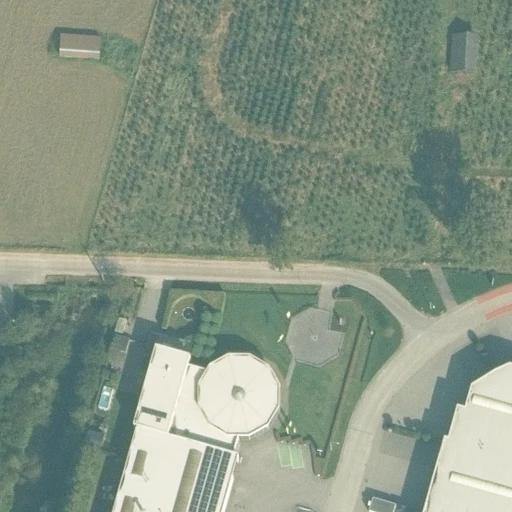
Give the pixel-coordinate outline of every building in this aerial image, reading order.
[(99,41),(60,38),(58,61),(97,62),(99,41)] [(454,75),(477,76),(479,42),(455,41),(454,75)] [(12,326),(25,327),(26,316),(13,315),(12,326)] [(154,337),(152,351),(175,354),(177,340),(154,337)] [(112,350),(126,355),(130,343),(116,338),(112,350)] [(224,511),(238,462),(233,461),(238,443),(249,443),(269,432),(279,414),(280,392),(269,374),(250,362),(228,362),(209,373),(207,377),(188,372),(190,364),(156,355),(133,434),(137,435),(115,511),(224,511)] [(511,511),(511,373),(510,373),(472,394),(465,417),(457,415),(449,447),(445,447),(426,511),(511,511)]
